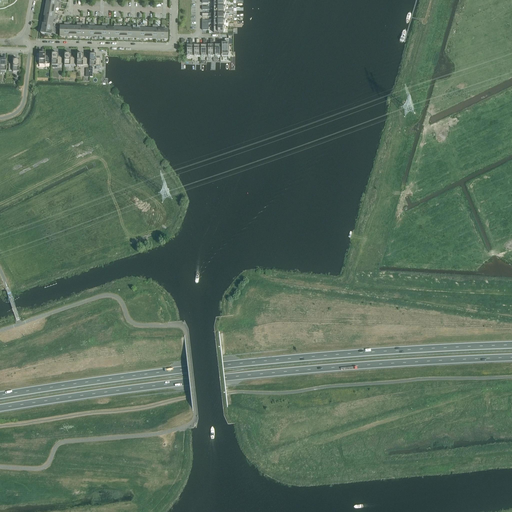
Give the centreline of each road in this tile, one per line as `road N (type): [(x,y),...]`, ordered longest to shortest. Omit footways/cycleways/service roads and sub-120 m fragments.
road 1 (trunk): [(0,409),(224,377),(511,357)]
road 2 (trunk): [(511,345),(286,358),(0,396)]
road 3 (residential): [(173,36),(172,46),(30,42)]
